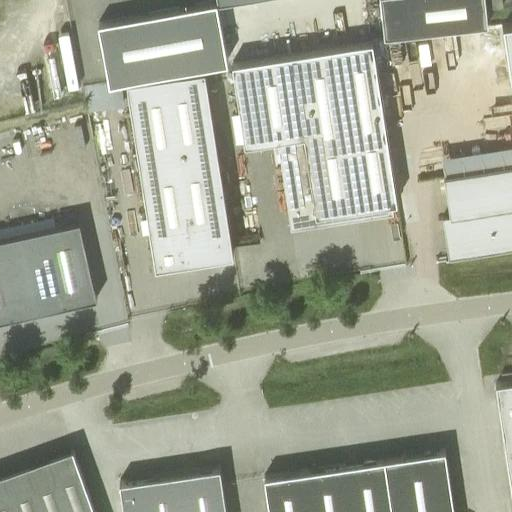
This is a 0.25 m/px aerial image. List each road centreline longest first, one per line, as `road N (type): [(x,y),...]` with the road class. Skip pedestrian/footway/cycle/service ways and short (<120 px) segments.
road 1 (unclassified): [(0,415),(238,350),(511,306)]
road 2 (unknown): [(469,409),(261,439),(242,428),(238,350)]
